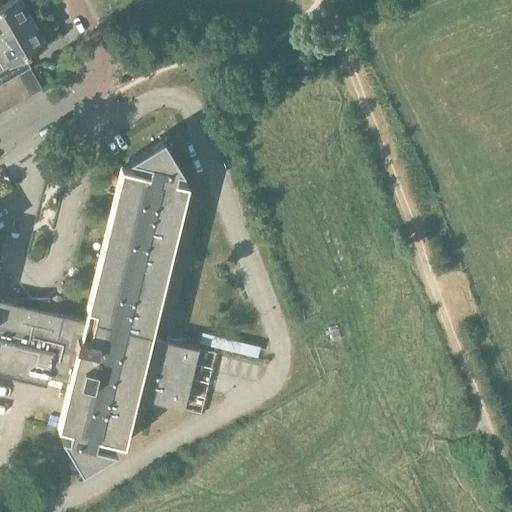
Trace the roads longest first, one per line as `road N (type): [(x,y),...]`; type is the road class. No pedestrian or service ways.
road 1 (residential): [(48,511),(257,393),(279,364),(273,322),(185,98),(115,109),(100,97)]
road 2 (unclassified): [(511,496),(317,0)]
road 3 (residential): [(11,141),(35,181),(12,271),(52,281),(100,97)]
